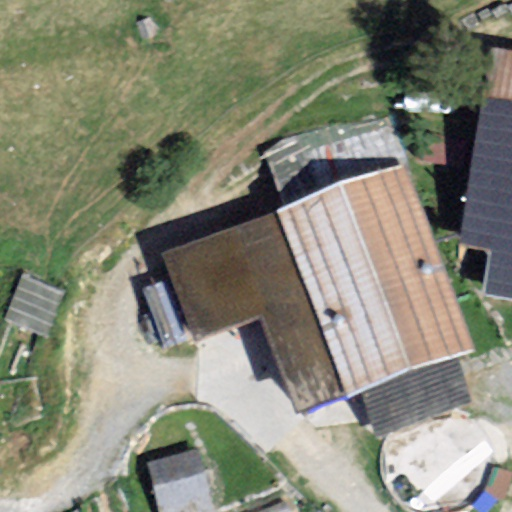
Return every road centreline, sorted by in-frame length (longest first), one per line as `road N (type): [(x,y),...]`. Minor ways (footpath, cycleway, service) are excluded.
road 1 (track): [(356,511),(226,387),(163,371)]
road 2 (track): [(163,371),(132,320),(146,258),(183,221),(229,208)]
road 3 (track): [(163,371),(97,471),(66,499),(24,511)]
